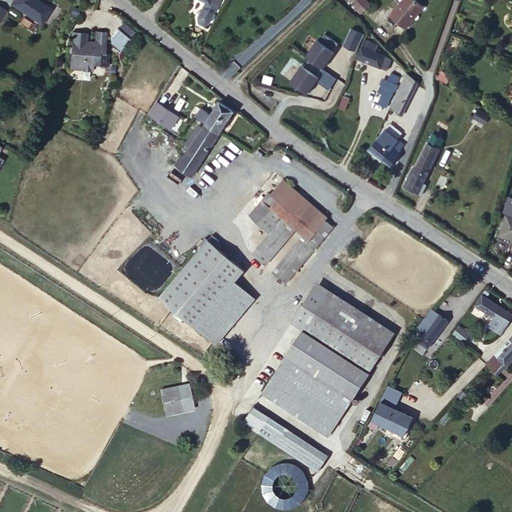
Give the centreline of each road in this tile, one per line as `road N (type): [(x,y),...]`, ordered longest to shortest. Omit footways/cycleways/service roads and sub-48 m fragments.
road 1 (tertiary): [(511,288),(273,126),(120,0)]
road 2 (unknown): [(288,302),(259,338),(247,388),(335,450),(394,321),(320,258)]
road 3 (unknown): [(348,215),(268,152),(202,213)]
road 4 (unknown): [(428,74),(421,120),(382,203)]
road 5 (unknown): [(419,421),(511,326)]
road 6 (unknown): [(288,302),(202,213)]
road 7 (unknown): [(269,123),(286,93),(326,84),(346,45)]
